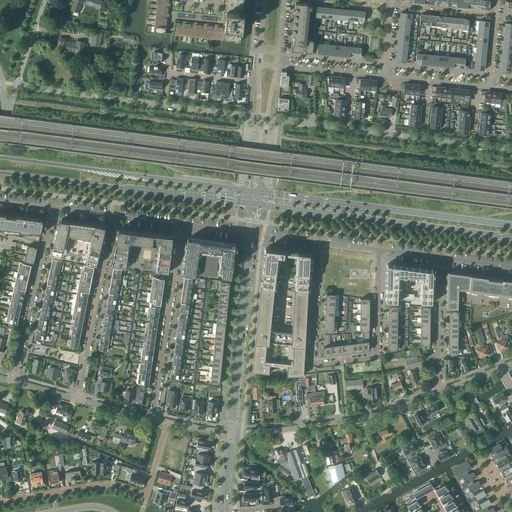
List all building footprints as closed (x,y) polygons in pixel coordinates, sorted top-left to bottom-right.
[(80,0),(74,0),(73,4),(71,10),(74,11),(73,15),(77,16),(78,13),(79,13),(83,1),(80,0)] [(86,0),(85,4),(100,8),(102,1),(99,0),(86,0)] [(225,26),(224,39),(240,41),(240,40),(241,40),(242,30),(244,14),(244,13),(243,13),(244,0),(227,0),(227,1),(227,3),(227,4),(227,6),(227,7),(226,9),(226,11),(226,12),(226,14),(226,15),(226,17),(226,18),(225,20),(225,22),(225,23),(225,25),(225,26)] [(291,51),(312,53),(313,43),(316,16),(317,7),(307,6),(307,4),(295,3),(291,51)] [(97,27),(106,29),(107,22),(98,20),(97,27)] [(92,33),(90,45),(100,46),(102,34),(92,33)] [(135,42),(136,36),(124,34),(123,40),(135,42)] [(65,49),(75,50),(75,54),(83,55),(85,42),(77,41),(76,44),(75,43),(66,42),(65,49)] [(154,52),(153,59),(165,60),(166,53),(161,52),(161,50),(157,50),(157,52),(154,52)] [(177,60),(177,64),(179,64),(178,68),(184,68),(186,54),(180,54),(179,60),(177,60)] [(192,57),(191,69),(198,70),(198,64),(199,58),(192,57)] [(210,71),(211,63),(212,59),(211,59),(206,58),(205,58),(205,59),(204,59),(205,59),(204,68),(203,71),(203,72),(204,72),(209,73),(210,73),(210,71)] [(218,60),(217,73),(224,74),(225,60),(218,60)] [(238,66),(238,65),(231,64),(229,64),(229,62),(226,61),(225,68),(231,69),(231,70),(230,75),(237,76),(238,66)] [(150,66),(149,73),(158,74),(161,74),(162,67),(157,66),(155,66),(155,64),(150,63),(150,66)] [(244,67),(238,66),(237,76),(243,77),(244,70),(247,71),(248,66),(248,64),(244,64),(244,67)] [(281,80),(288,81),(289,76),(286,75),(286,72),(285,72),(281,71),(281,75),(281,80)] [(340,77),(339,88),(344,89),(344,83),(345,82),(350,83),(350,78),(340,77)] [(157,89),(157,90),(157,89),(161,89),(162,82),(152,81),(153,79),(146,78),(146,81),(150,83),(149,88),(153,89),(157,89)] [(177,78),(175,92),(182,93),(183,78),(177,78)] [(189,79),(188,92),(195,93),(196,80),(189,79)] [(360,89),(365,89),(366,80),(356,79),(355,83),(360,84),(360,89)] [(207,81),(205,81),(205,80),(205,81),(203,80),(203,81),(202,89),(202,92),(208,93),(210,81),(208,81),(207,81)] [(221,98),(223,82),(217,82),(216,90),(214,89),(213,98),(214,98),(221,98)] [(223,82),(221,98),(227,99),(227,98),(231,98),(232,95),(232,91),(232,88),(228,88),(229,83),(223,82)] [(241,84),(236,84),(236,85),(234,99),(235,99),(240,99),(239,99),(239,96),(240,96),(242,96),(242,92),(242,91),(242,89),(242,88),(243,87),(241,87),(241,84)] [(295,96),(306,98),(307,91),(304,90),(305,84),(300,84),(299,89),(296,89),(295,96)] [(415,85),(414,96),(419,96),(420,90),(425,90),(426,86),(415,85)] [(440,98),(441,98),(442,87),(431,86),(431,91),(436,91),(435,96),(441,97),(440,98)] [(464,89),(463,101),(469,101),(469,95),(474,95),(475,91),(464,89)] [(489,103),(490,103),(491,92),(481,91),(480,96),(485,96),(485,101),(490,102),(489,103)] [(383,102),(382,102),(382,105),(379,104),(377,115),(382,116),(382,117),(384,117),(385,116),(386,117),(386,116),(391,117),(392,109),(385,108),(386,105),(385,105),(386,103),(383,102)] [(0,227),(9,228),(11,217),(6,216),(7,215),(0,213),(0,227)] [(11,217),(9,228),(19,230),(19,231),(25,232),(24,238),(39,242),(40,238),(36,238),(37,232),(41,233),(43,222),(43,221),(43,220),(42,220),(42,219),(41,219),(30,218),(24,217),(15,216),(15,217),(11,217)] [(63,259),(85,263),(90,240),(93,241),(94,235),(103,237),(105,226),(95,224),(95,226),(69,223),(69,222),(59,220),(58,227),(72,230),(71,234),(69,234),(63,259)] [(51,256),(63,259),(69,234),(71,234),(72,230),(58,227),(51,256)] [(119,229),(113,258),(112,265),(157,271),(168,273),(172,243),(173,236),(119,229)] [(90,240),(85,263),(96,265),(103,237),(94,235),(93,241),(90,240)] [(231,243),(231,244),(212,241),(203,240),(188,238),(187,242),(187,244),(187,245),(187,246),(186,249),(185,257),(185,259),(184,260),(184,263),(184,267),(183,268),(183,270),(182,274),(195,276),(199,248),(200,248),(209,249),(209,250),(211,250),(211,249),(217,250),(222,250),(220,265),(220,269),(219,272),(222,273),(222,278),(222,279),(225,279),(232,279),(232,276),(232,273),(233,270),(233,266),(233,262),(234,258),(234,255),(235,249),(236,249),(237,246),(237,245),(236,245),(236,244),(235,244),(235,243),(234,243),(234,242),(233,242),(232,242),(232,243),(231,243)] [(264,248),(261,286),(274,288),(277,258),(298,260),(297,290),(309,291),(311,254),(264,248)] [(219,254),(201,251),(198,274),(216,276),(219,254)] [(432,304),(432,270),(387,266),(386,303),(397,304),(398,276),(399,276),(415,276),(415,280),(421,280),(421,304),(432,304)] [(511,280),(447,272),(447,309),(458,309),(458,288),(511,295),(511,280)] [(260,287),(256,335),(252,372),(269,373),(272,341),(289,343),(287,376),(303,375),(308,291),(294,290),(292,333),(270,331),(274,288),(260,287)] [(18,320),(7,317),(6,322),(8,323),(8,324),(9,324),(16,326),(17,326),(18,320)] [(475,327),(480,341),(481,345),(483,350),(485,355),(486,355),(487,354),(488,355),(489,354),(490,354),(490,353),(488,345),(484,346),(483,343),(485,342),(479,326),(475,327)] [(500,337),(499,333),(497,328),(495,328),(498,337),(500,341),(496,342),(499,350),(500,350),(500,351),(502,350),(502,349),(503,349),(504,348),(503,344),(500,337)] [(503,344),(504,348),(506,348),(507,347),(508,348),(509,347),(510,346),(508,338),(507,334),(503,336),(502,332),(499,332),(501,337),(500,337),(503,344)] [(47,335),(36,333),(35,339),(43,341),(43,340),(46,341),(47,335)] [(331,355),(330,346),(329,346),(330,334),(324,334),(323,356),(331,355)] [(79,342),(68,340),(67,345),(70,345),(69,347),(70,347),(70,346),(78,348),(79,342)] [(481,345),(480,341),(477,342),(479,348),(478,348),(477,348),(477,349),(476,349),(479,357),(480,357),(481,357),(482,357),(482,356),(483,356),(485,355),(483,350),(481,345)] [(111,345),(100,343),(98,349),(99,349),(107,350),(107,351),(108,345),(111,345)] [(448,370),(450,370),(450,371),(453,371),(453,370),(455,370),(455,359),(458,360),(458,356),(452,356),(452,359),(449,359),(448,370)] [(405,359),(408,368),(418,366),(422,364),(420,358),(417,358),(417,357),(409,358),(405,359)] [(32,372),(39,373),(39,374),(42,360),(35,359),(35,358),(34,358),(31,372),(32,372)] [(461,361),(465,371),(466,370),(467,371),(470,370),(470,369),(471,368),(467,358),(461,361)] [(48,372),(46,371),(45,375),(48,376),(47,377),(56,379),(58,369),(49,367),(48,372)] [(99,375),(107,377),(109,368),(104,367),(103,370),(101,370),(99,375)] [(63,373),(63,377),(64,377),(63,382),(71,383),(73,370),(66,368),(65,373),(63,373)] [(409,375),(412,383),(413,383),(414,384),(416,383),(416,382),(418,381),(418,380),(420,379),(421,378),(419,375),(416,376),(415,373),(416,373),(414,370),(410,372),(411,375),(409,375)] [(305,378),(306,386),(314,385),(314,381),(310,381),(310,377),(305,378)] [(398,382),(391,385),(394,391),(403,387),(400,381),(401,381),(400,377),(397,378),(398,382)] [(101,381),(99,390),(107,392),(107,391),(111,392),(113,384),(110,383),(110,382),(110,380),(107,379),(107,381),(102,380),(101,381)] [(345,380),(346,390),(363,389),(362,379),(345,380)] [(253,387),(254,399),(262,399),(261,387),(253,387)] [(377,398),(376,388),(376,387),(367,388),(367,392),(368,392),(368,394),(368,399),(377,398)] [(138,402),(146,403),(148,392),(140,391),(141,389),(137,388),(136,394),(139,395),(138,402)] [(127,390),(125,401),(131,402),(132,396),(135,396),(136,390),(133,389),(133,391),(127,390)] [(166,406),(175,407),(177,391),(168,390),(166,406)] [(323,392),(315,393),(316,395),(315,395),(316,399),(317,399),(318,404),(324,404),(323,400),(325,400),(324,396),(323,396),(323,392)] [(493,398),(491,399),(494,404),(498,402),(499,405),(503,403),(505,402),(503,400),(505,399),(506,398),(503,392),(493,398)] [(315,393),(306,394),(307,399),(308,406),(310,405),(311,406),(314,406),(314,405),(318,404),(317,399),(316,399),(315,395),(316,395),(315,393)] [(191,402),(192,397),(192,396),(189,396),(188,399),(181,398),(179,410),(187,411),(188,401),(191,402)] [(350,400),(351,411),(358,409),(356,398),(350,400)] [(194,413),(198,414),(198,415),(201,415),(202,414),(203,402),(195,401),(196,399),(192,399),(192,405),(195,405),(194,410),(194,413)] [(267,400),(268,407),(268,412),(277,412),(277,408),(278,408),(279,407),(279,400),(276,400),(267,400)] [(207,406),(206,410),(207,410),(207,415),(215,415),(215,411),(216,411),(216,407),(215,407),(216,402),(208,401),(208,406),(207,406)] [(56,412),(63,414),(63,415),(70,417),(72,411),(67,410),(68,406),(58,403),(56,412)] [(426,413),(428,418),(431,417),(430,415),(439,409),(436,404),(435,403),(432,405),(432,406),(427,409),(428,412),(426,413)] [(504,417),(507,415),(511,422),(511,421),(511,409),(511,408),(509,410),(507,407),(500,411),(504,417)] [(16,422),(21,424),(25,425),(25,422),(24,421),(27,413),(24,412),(24,411),(22,411),(21,411),(19,416),(18,416),(16,422)] [(413,414),(419,425),(425,421),(424,420),(426,418),(424,413),(421,415),(419,412),(417,414),(416,413),(413,414)] [(467,421),(474,432),(486,425),(479,414),(467,421)] [(46,415),(43,424),(49,426),(52,418),(46,415)] [(52,428),(66,434),(69,426),(55,421),(52,428)] [(379,431),(381,437),(382,437),(383,441),(387,439),(385,436),(389,435),(387,429),(379,431)] [(76,437),(87,442),(90,436),(79,431),(76,437)] [(125,431),(122,441),(125,442),(126,440),(130,441),(129,442),(134,443),(136,435),(130,433),(130,434),(128,433),(129,432),(125,431)] [(435,433),(434,431),(429,434),(430,436),(428,438),(429,440),(428,441),(430,444),(442,437),(440,438),(437,433),(435,433)] [(345,433),(345,436),(346,438),(342,439),(345,450),(351,449),(351,448),(352,447),(351,446),(350,446),(351,446),(350,442),(348,443),(347,442),(353,440),(351,432),(345,433)] [(112,439),(120,441),(121,436),(114,433),(112,439)] [(442,437),(430,444),(431,446),(432,446),(434,449),(436,447),(438,450),(446,445),(442,437)] [(197,449),(207,451),(207,450),(207,449),(208,449),(207,449),(208,448),(210,449),(210,447),(211,447),(210,447),(211,446),(211,445),(211,444),(210,444),(210,442),(209,442),(208,442),(208,441),(204,440),(203,441),(199,440),(199,441),(198,443),(198,447),(197,449)] [(330,453),(329,451),(328,444),(327,440),(325,440),(323,440),(323,441),(319,441),(321,450),(322,455),(328,454),(328,456),(330,456),(330,453)] [(304,448),(299,450),(304,462),(309,461),(307,456),(313,454),(312,451),(309,443),(306,444),(305,443),(304,444),(304,445),(303,445),(304,448)] [(401,450),(406,458),(415,453),(413,451),(416,449),(414,446),(415,446),(413,443),(401,450)] [(496,452),(498,456),(508,450),(505,446),(502,448),(499,443),(489,449),(491,454),(496,452)] [(437,455),(441,461),(452,455),(451,454),(454,452),(450,445),(439,451),(440,454),(437,455)] [(300,476),(308,496),(308,497),(309,496),(314,495),(307,476),(309,475),(304,462),(299,450),(299,448),(287,453),(296,478),(300,476)] [(197,458),(196,459),(208,461),(208,460),(209,460),(209,459),(209,458),(209,457),(209,456),(209,455),(206,455),(206,454),(207,454),(206,454),(207,453),(207,452),(207,451),(197,449),(197,450),(198,450),(198,451),(198,452),(197,456),(197,458)] [(272,453),(273,457),(276,456),(277,459),(276,459),(278,465),(282,464),(283,466),(286,465),(285,463),(286,462),(282,449),(279,450),(279,449),(278,449),(277,449),(276,449),(275,450),(274,450),(275,452),(272,453)] [(499,467),(503,465),(503,464),(509,461),(507,457),(511,455),(508,450),(498,456),(500,460),(496,462),(499,467)] [(328,456),(331,466),(328,466),(332,483),(344,475),(343,469),(341,463),(339,463),(337,454),(334,455),(330,456),(328,456)] [(407,459),(411,467),(423,461),(422,458),(421,458),(419,456),(417,457),(415,454),(407,459)] [(195,466),(195,468),(205,470),(205,469),(205,468),(205,467),(205,466),(208,467),(208,466),(208,465),(208,464),(209,464),(208,464),(209,463),(209,462),(209,461),(208,461),(196,459),(196,461),(195,465),(195,466)] [(504,476),(508,474),(508,473),(511,471),(511,466),(511,459),(509,461),(503,464),(503,465),(505,469),(501,471),(504,476)] [(423,461),(411,467),(416,475),(424,471),(423,468),(425,467),(424,464),(425,463),(423,461)] [(0,478),(8,478),(6,466),(5,466),(4,462),(0,462),(0,478)] [(12,463),(13,466),(11,466),(14,481),(23,479),(22,473),(25,473),(24,464),(22,464),(22,462),(12,463)] [(92,471),(100,471),(100,462),(92,462),(92,464),(91,467),(92,467),(92,471)] [(100,462),(100,471),(107,471),(108,471),(108,469),(108,466),(108,462),(100,462)] [(459,480),(463,478),(463,477),(469,474),(467,470),(471,468),(468,462),(454,470),(459,480)] [(289,474),(277,465),(273,470),(290,483),(292,480),(287,477),(289,474)] [(253,479),(259,479),(259,476),(258,476),(258,470),(251,469),(251,467),(246,467),(246,475),(253,476),(253,479)] [(31,478),(31,480),(32,480),(33,486),(42,484),(43,484),(41,472),(37,473),(36,469),(35,470),(33,468),(29,468),(30,474),(31,474),(32,478),(31,478)] [(205,470),(195,468),(196,468),(195,470),(195,471),(195,475),(194,475),(194,477),(206,480),(206,479),(207,478),(207,476),(207,475),(207,474),(204,473),(204,472),(204,471),(205,471),(204,471),(204,470),(205,470)] [(48,471),(49,481),(50,484),(51,483),(59,482),(60,482),(59,480),(58,473),(61,472),(61,473),(62,473),(61,469),(58,469),(57,469),(48,471)] [(366,469),(359,474),(362,479),(365,477),(369,483),(380,476),(376,469),(368,473),(366,469)] [(71,478),(71,482),(75,481),(75,477),(81,476),(80,473),(81,473),(81,472),(80,472),(80,470),(65,472),(66,479),(71,478)] [(157,481),(166,483),(167,479),(170,480),(172,475),(160,472),(157,481)] [(463,478),(465,482),(471,479),(472,479),(476,477),(473,472),(469,474),(463,477),(463,478)] [(131,474),(130,476),(128,481),(141,486),(144,479),(131,474)] [(206,480),(194,477),(194,478),(193,480),(193,484),(192,486),(202,488),(202,487),(203,487),(202,487),(203,486),(203,485),(205,485),(205,484),(206,484),(206,483),(206,481),(206,480)] [(259,483),(259,479),(253,479),(253,482),(245,481),(244,489),(249,490),(249,488),(256,489),(257,482),(259,483)] [(468,487),(470,490),(476,487),(477,488),(481,486),(478,481),(474,483),(472,479),(471,479),(465,482),(461,484),(464,489),(468,487)] [(429,482),(421,487),(422,489),(425,488),(427,491),(438,486),(435,480),(430,483),(429,482)] [(439,498),(439,499),(450,493),(445,484),(435,490),(434,491),(437,495),(438,495),(442,493),(444,496),(440,498),(439,498)] [(202,489),(202,488),(192,486),(192,487),(193,487),(193,489),(192,493),(192,495),(192,496),(196,497),(196,498),(197,498),(201,498),(202,498),(203,498),(203,497),(204,497),(205,496),(205,495),(205,494),(205,492),(201,492),(202,491),(202,490),(202,489)] [(272,500),(271,492),(274,492),(274,486),(271,486),(271,488),(265,489),(265,496),(264,496),(264,501),(272,500)] [(351,487),(343,490),(347,501),(349,500),(351,503),(357,500),(351,487)] [(422,489),(421,487),(413,491),(413,492),(408,495),(411,500),(421,494),(419,491),(422,489)] [(473,496),(475,499),(481,496),(481,497),(486,495),(483,490),(479,492),(477,488),(476,487),(470,490),(470,491),(466,493),(469,498),(473,496)] [(158,491),(155,499),(155,502),(154,502),(163,505),(163,504),(164,502),(166,493),(158,491)] [(170,491),(168,498),(175,499),(176,495),(177,492),(170,491)] [(244,493),(243,501),(248,502),(248,500),(255,501),(256,494),(244,493)] [(443,506),(454,500),(450,493),(439,499),(441,503),(442,503),(446,501),(448,503),(444,506),(443,506)] [(185,497),(176,495),(174,507),(181,508),(182,506),(185,507),(186,506),(187,506),(187,505),(187,504),(187,503),(188,503),(188,502),(187,502),(188,501),(187,501),(186,501),(185,501),(184,501),(184,500),(185,500),(184,500),(185,499),(185,498),(185,497)] [(292,497),(285,498),(285,496),(280,496),(281,504),(293,503),(292,497)] [(478,505),(480,508),(486,505),(486,506),(491,504),(488,499),(484,501),(481,497),(481,496),(475,499),(475,500),(471,502),(474,507),(478,505)] [(406,506),(409,511),(414,511),(422,508),(421,508),(420,508),(416,511),(415,508),(419,506),(420,505),(417,500),(416,501),(406,506)] [(451,511),(458,508),(454,500),(443,506),(446,511),(447,511),(451,509),(452,511),(450,511),(451,511)]
